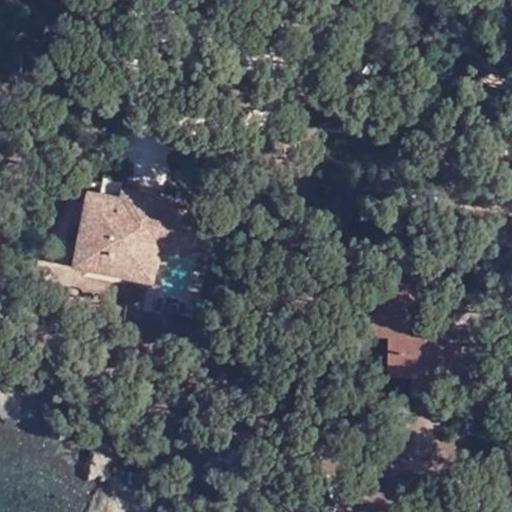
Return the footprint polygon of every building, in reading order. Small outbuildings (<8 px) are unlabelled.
[(88,183),(74,258),(153,274),(160,236),(211,246),(218,209),(168,199),(169,190),(122,181),(121,189),(88,183)] [(378,280),(377,297),(417,298),(417,280),(378,280)] [(417,298),(377,297),(375,313),(373,314),(372,336),(390,337),(388,374),(412,375),(412,385),(448,387),(448,376),(458,376),(459,343),(435,343),(417,343),(418,335),(407,334),(408,315),(408,303),(417,303),(417,298)] [(416,315),(417,303),(408,303),(408,315),(416,315)] [(417,343),(435,343),(435,335),(418,335),(417,343)]
